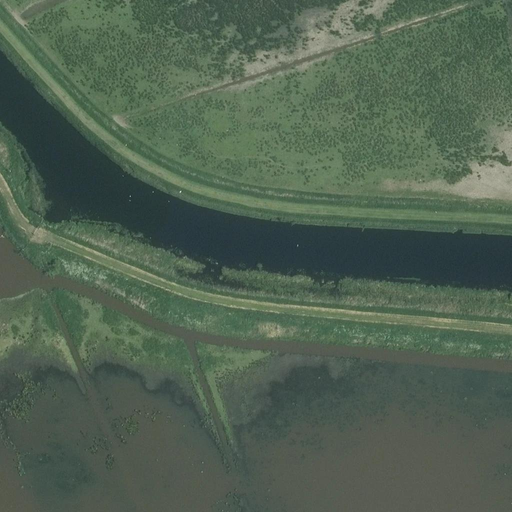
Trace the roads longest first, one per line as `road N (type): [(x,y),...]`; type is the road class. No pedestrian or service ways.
road 1 (track): [(511,217),(259,198),(138,154),(0,9)]
road 2 (track): [(0,184),(33,231),(205,297),(511,331)]
